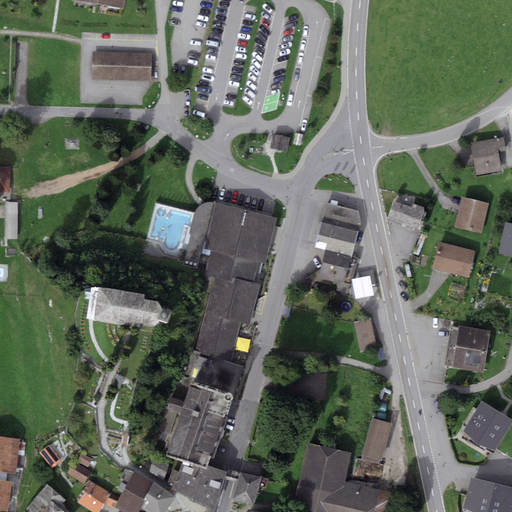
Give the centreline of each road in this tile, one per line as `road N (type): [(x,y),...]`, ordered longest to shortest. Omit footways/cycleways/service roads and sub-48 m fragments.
road 1 (tertiary): [(222,511),(300,191)]
road 2 (primary): [(360,149),(410,387)]
road 3 (residential): [(0,110),(135,113),(165,123)]
road 4 (tertiary): [(511,97),(454,134),(360,149)]
road 5 (residential): [(165,123),(241,174),(300,191)]
road 6 (primary): [(360,0),(360,149)]
road 7 (residential): [(165,123),(158,0)]
